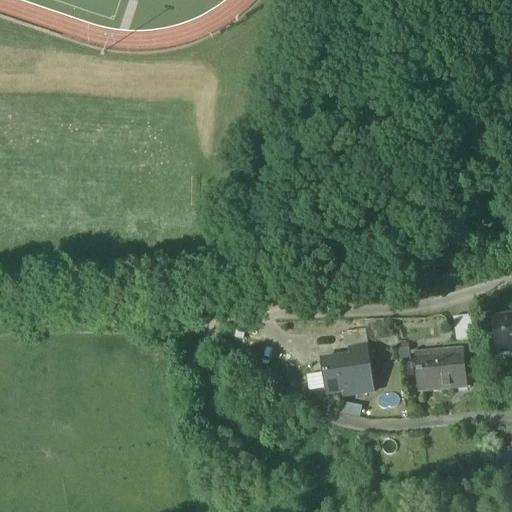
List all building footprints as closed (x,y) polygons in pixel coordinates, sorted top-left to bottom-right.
[(454,323),(457,346),(479,343),(476,320),(454,323)] [(511,355),(511,322),(493,325),(497,357),(511,355)] [(346,342),(348,351),(368,349),(367,340),(346,342)] [(356,392),(356,397),(374,395),(368,352),(350,355),(351,362),(323,366),(327,397),(356,392)] [(417,363),(420,395),(468,391),(464,354),(437,357),(437,361),(417,363)]
